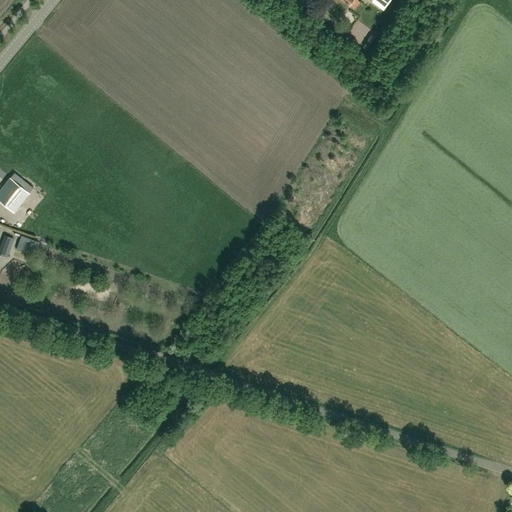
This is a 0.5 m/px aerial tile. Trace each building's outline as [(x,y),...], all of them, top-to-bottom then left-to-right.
[(352,15),(347,20),(353,25),(358,20),(352,15)] [(372,34),(364,46),(371,51),(379,39),(372,34)] [(11,178),(0,191),(0,200),(14,212),(29,193),(11,178)] [(2,254),(11,257),(18,238),(9,235),(2,254)] [(19,249),(36,254),(39,244),(22,238),(19,249)]
